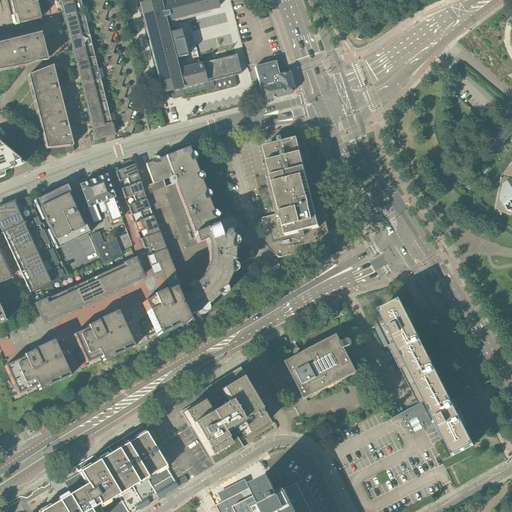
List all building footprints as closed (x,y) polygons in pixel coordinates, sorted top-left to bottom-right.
[(36,0),(10,0),(14,15),(16,14),(18,24),(41,18),(36,0)] [(95,10),(101,12),(102,9),(104,0),(98,0),(98,1),(95,10)] [(153,0),(154,1),(139,5),(140,11),(142,11),(163,94),(167,93),(167,92),(172,91),(173,97),(183,95),(183,94),(207,89),(208,94),(237,86),(234,76),(241,74),(237,55),(226,58),(213,61),(202,64),(202,65),(178,71),(166,22),(217,9),(215,0),(153,0)] [(81,2),(62,6),(65,17),(83,13),(81,2)] [(98,21),(103,23),(104,23),(105,20),(108,11),(102,9),(101,12),(98,21)] [(83,13),(65,17),(68,28),(86,24),(83,13)] [(100,32),(106,34),(107,31),(110,22),(105,20),(104,23),(103,23),(100,32)] [(86,24),(68,28),(70,39),(89,35),(86,24)] [(103,43),(109,45),(110,42),(113,33),(107,31),(106,34),(103,43)] [(40,34),(0,44),(0,72),(4,71),(26,67),(50,57),(48,50),(44,51),(40,34)] [(89,35),(70,39),(73,51),(92,46),(89,35)] [(106,54),(112,56),(113,53),(116,44),(110,42),(109,45),(106,54)] [(92,46),(73,51),(76,62),(94,57),(92,46)] [(109,65),(114,67),(115,67),(116,64),(119,55),(113,53),(112,56),(109,65)] [(94,57),(76,62),(79,73),(97,68),(94,57)] [(289,73),(279,75),(275,63),(255,68),(264,101),(291,95),(294,91),(289,73)] [(111,76),(117,78),(118,75),(121,66),(116,64),(115,67),(114,67),(111,76)] [(52,66),(28,76),(46,150),(65,147),(67,154),(67,153),(73,152),(74,152),(69,131),(70,131),(68,123),(67,123),(58,90),(60,89),(59,85),(57,85),(52,66)] [(97,68),(79,73),(81,84),(100,79),(97,68)] [(114,87),(120,89),(121,87),(124,77),(118,75),(117,78),(114,87)] [(100,79),(81,84),(84,95),(103,90),(100,79)] [(117,98),(123,100),(124,98),(127,89),(121,87),(120,89),(117,98)] [(103,90),(84,95),(87,106),(106,101),(103,90)] [(120,109),(125,111),(126,112),(127,109),(130,100),(124,98),(123,100),(120,109)] [(106,101),(87,106),(90,117),(108,112),(106,101)] [(122,121),(128,123),(129,120),(133,111),(127,109),(126,112),(125,111),(122,121)] [(111,123),(108,112),(90,117),(93,128),(111,123)] [(135,122),(129,120),(128,123),(125,132),(131,134),(135,122)] [(494,152),(496,154),(511,133),(511,123),(509,122),(489,147),(495,151),(494,152)] [(111,123),(93,128),(95,140),(104,138),(106,143),(115,140),(111,123)] [(290,140),(278,144),(269,146),(276,176),(266,179),(275,215),(261,219),(267,242),(278,258),(298,253),(297,250),(306,248),(305,244),(315,242),(314,238),(327,235),(316,190),(321,189),(315,166),(311,167),(305,145),(292,148),(290,140)] [(163,242),(170,259),(191,314),(198,312),(207,307),(222,292),(232,269),(232,243),(228,231),(231,230),(228,221),(217,225),(188,148),(145,164),(153,184),(142,188),(144,192),(150,208),(157,225),(163,242)] [(0,172),(12,168),(13,168),(14,167),(14,166),(14,165),(13,165),(0,153),(0,172)] [(127,179),(137,175),(133,165),(115,172),(118,182),(127,179)] [(483,174),(486,169),(480,165),(477,171),(483,174)] [(483,183),(486,181),(478,173),(476,176),(483,183)] [(137,175),(127,179),(129,186),(121,189),(125,199),(133,196),(144,192),(142,188),(137,175)] [(105,176),(80,185),(93,222),(100,220),(94,205),(103,202),(111,223),(121,218),(105,176)] [(511,177),(502,183),(499,199),(506,212),(511,212),(511,177)] [(47,230),(55,249),(88,234),(79,215),(77,216),(73,206),(75,205),(66,186),(33,201),(42,220),(44,219),(49,229),(47,230)] [(144,192),(133,196),(136,203),(128,206),(131,216),(140,213),(150,208),(144,192)] [(0,222),(19,214),(18,212),(15,205),(14,203),(16,202),(15,202),(14,202),(9,204),(5,206),(0,207),(0,222)] [(150,208),(140,213),(142,220),(134,223),(138,233),(146,229),(157,225),(150,208)] [(23,222),(20,215),(19,214),(0,222),(0,228),(1,230),(2,233),(1,233),(1,234),(23,223),(23,222)] [(27,232),(24,225),(23,223),(1,234),(2,233),(4,236),(5,240),(7,243),(28,233),(27,232)] [(157,225),(146,229),(149,236),(141,240),(144,249),(152,246),(163,242),(157,225)] [(89,236),(100,262),(101,264),(121,253),(115,238),(108,241),(104,233),(100,234),(99,232),(89,236)] [(32,241),(29,234),(28,233),(7,243),(8,246),(10,250),(11,252),(10,253),(33,243),(32,241)] [(163,242),(152,246),(155,253),(147,256),(151,266),(159,263),(170,259),(163,242)] [(37,251),(33,244),(33,243),(10,253),(10,254),(12,253),(13,256),(14,259),(16,262),(16,263),(37,253),(36,251),(37,251)] [(41,261),(38,254),(37,253),(16,263),(17,266),(19,269),(20,272),(19,273),(42,263),(41,261)] [(124,264),(132,281),(136,279),(137,281),(144,278),(135,259),(124,264)] [(170,259),(159,263),(171,294),(164,297),(162,292),(161,293),(152,297),(151,297),(152,299),(142,303),(155,333),(156,332),(186,318),(185,317),(191,314),(170,259)] [(46,271),(42,264),(42,263),(19,273),(21,273),(22,275),(24,279),(25,282),(46,272),(46,271)] [(115,268),(123,288),(129,285),(129,283),(132,281),(124,264),(115,268)] [(6,267),(0,269),(0,282),(11,278),(9,274),(7,270),(6,267)] [(105,273),(113,290),(117,289),(117,290),(123,288),(115,268),(105,273)] [(51,283),(50,281),(47,274),(46,272),(25,282),(26,285),(28,289),(29,292),(28,292),(29,293),(51,283)] [(95,278),(104,297),(109,294),(109,292),(113,290),(105,273),(95,278)] [(85,282),(93,299),(97,298),(98,300),(104,297),(95,278),(85,282)] [(75,287),(84,306),(90,303),(89,301),(93,299),(85,282),(75,287)] [(65,291),(73,308),(77,307),(78,308),(84,306),(75,287),(65,291)] [(56,296),(64,315),(70,312),(69,310),(73,308),(65,291),(56,296)] [(56,296),(46,300),(54,317),(58,316),(59,318),(64,315),(56,296)] [(54,317),(46,300),(35,305),(44,324),(51,321),(50,319),(54,317)] [(452,456),(458,453),(473,446),(400,301),(379,312),(394,342),(388,345),(400,370),(401,370),(419,405),(401,414),(406,425),(411,435),(433,424),(427,413),(429,412),(435,423),(452,456)] [(88,328),(73,335),(82,354),(86,352),(91,362),(131,343),(118,314),(99,323),(98,322),(97,322),(88,327),(88,326),(87,326),(88,328)] [(302,355),(286,363),(305,399),(355,372),(344,350),(350,348),(351,347),(351,346),(352,345),(352,344),(352,343),(351,342),(350,341),(349,341),(347,340),(346,341),(341,343),(340,341),(341,340),(338,335),(301,354),(302,355)] [(24,357),(4,367),(15,390),(25,386),(27,391),(68,372),(54,344),(35,353),(34,351),(33,351),(33,352),(24,356),(24,355),(23,356),(24,357)] [(219,408),(211,413),(203,400),(183,412),(191,425),(215,465),(250,444),(274,429),(276,430),(277,427),(274,423),(273,423),(240,368),(206,388),(219,408)] [(394,418),(401,414),(396,404),(388,408),(394,418)] [(90,511),(90,510),(98,505),(99,507),(158,471),(157,470),(165,466),(146,434),(138,439),(138,437),(79,473),(80,475),(65,483),(72,494),(42,511),(90,511)] [(179,479),(181,482),(182,485),(188,481),(184,476),(179,479)] [(311,511),(297,485),(294,479),(274,489),(269,478),(251,487),(244,492),(241,487),(227,494),(229,499),(216,505),(219,511),(311,511)]
